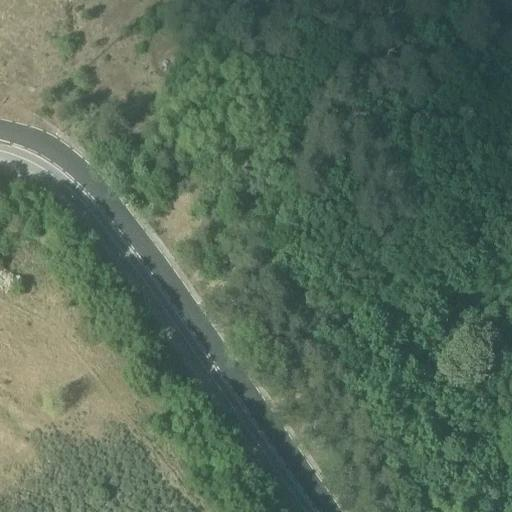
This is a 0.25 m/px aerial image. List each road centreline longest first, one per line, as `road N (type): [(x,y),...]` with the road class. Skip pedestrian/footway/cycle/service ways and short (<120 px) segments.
road 1 (tertiary): [(333,511),(134,235),(46,147),(0,125)]
road 2 (unknown): [(285,511),(84,225),(34,181),(0,165)]
